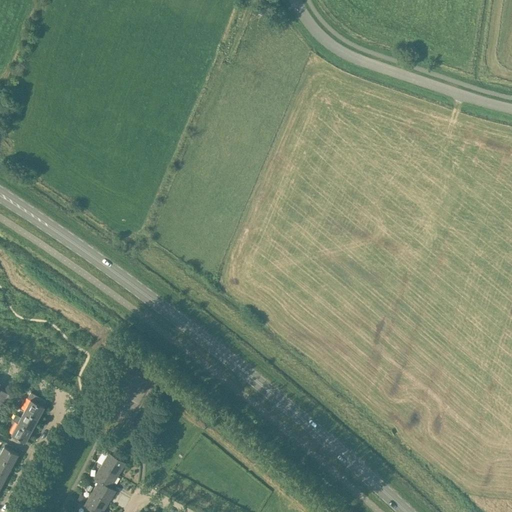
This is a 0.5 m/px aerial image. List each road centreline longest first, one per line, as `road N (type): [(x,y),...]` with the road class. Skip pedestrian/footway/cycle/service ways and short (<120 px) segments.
road 1 (primary): [(404,511),(253,379),(54,230)]
road 2 (unclassified): [(511,108),(356,58),(319,34),(295,0)]
road 3 (residential): [(2,511),(65,396),(0,362)]
